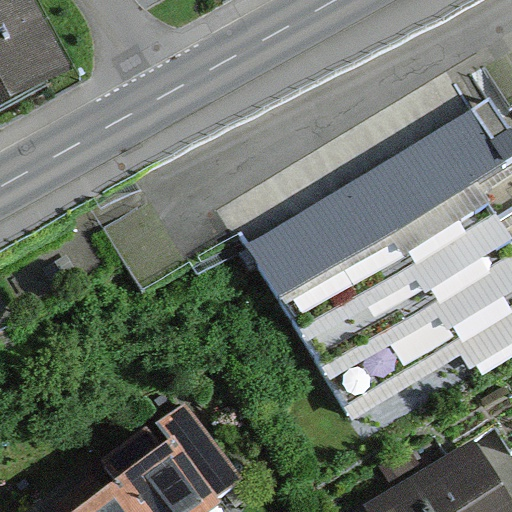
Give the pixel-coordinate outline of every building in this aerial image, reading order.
[(17,0),(0,0),(0,107),(59,76),(17,0)] [(511,144),(488,103),(237,245),(352,446),(511,355),(511,214),(490,176),(511,163),(511,144)] [(511,511),(511,494),(480,443),(367,511),(511,511)] [(179,446),(121,489),(138,511),(215,511),(224,506),(179,446)] [(138,511),(121,489),(89,511),(138,511)]
